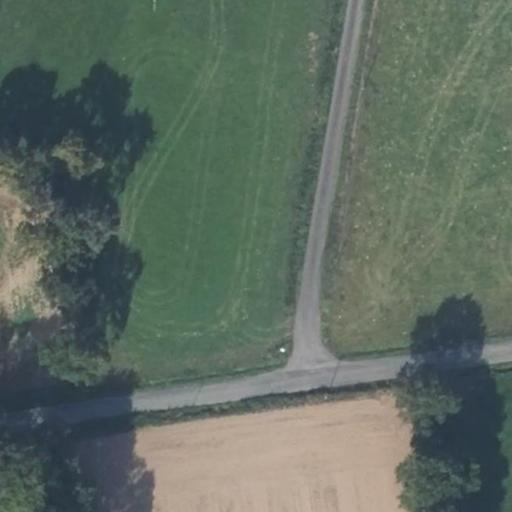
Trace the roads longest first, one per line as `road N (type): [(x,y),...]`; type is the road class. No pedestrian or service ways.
road 1 (unclassified): [(0,424),(511,358)]
road 2 (track): [(290,389),(352,0)]
